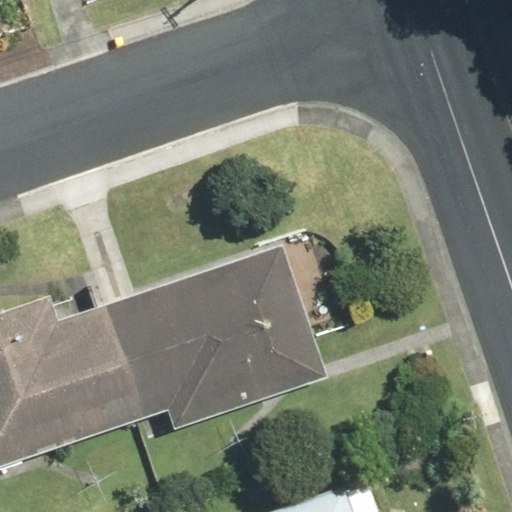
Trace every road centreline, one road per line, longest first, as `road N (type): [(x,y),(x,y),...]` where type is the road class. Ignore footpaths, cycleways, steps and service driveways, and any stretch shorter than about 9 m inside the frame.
road 1 (residential): [(0,138),(418,8)]
road 2 (residential): [(418,8),(511,280)]
